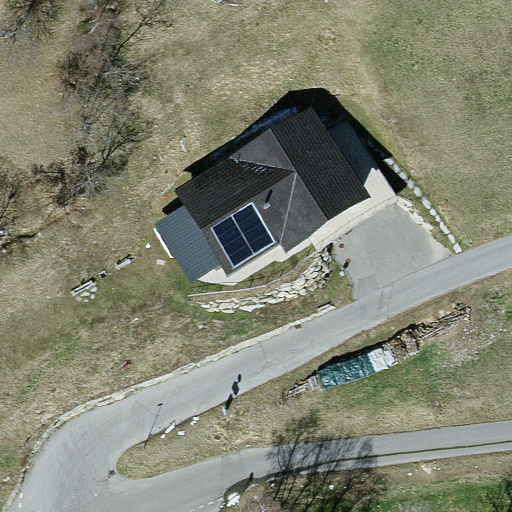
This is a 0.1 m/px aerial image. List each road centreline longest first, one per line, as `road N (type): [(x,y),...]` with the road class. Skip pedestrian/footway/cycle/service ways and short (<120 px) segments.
road 1 (residential): [(64,511),(77,447),(450,270),(511,251)]
road 2 (unclassified): [(119,511),(226,472),(511,440)]
